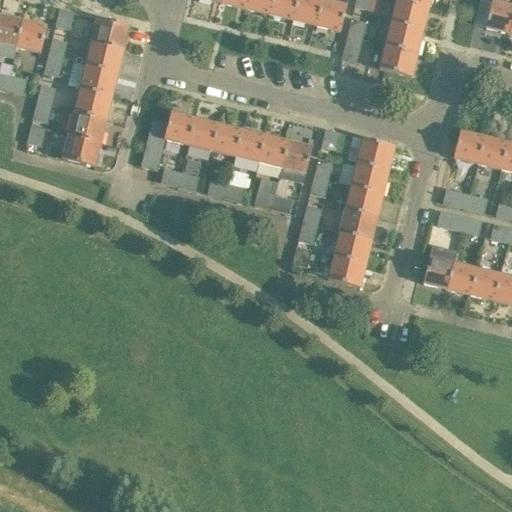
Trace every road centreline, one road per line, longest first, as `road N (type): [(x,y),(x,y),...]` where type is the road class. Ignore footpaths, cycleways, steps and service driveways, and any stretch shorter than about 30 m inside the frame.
road 1 (residential): [(436,130),(147,62)]
road 2 (residential): [(436,130),(393,314)]
road 3 (residential): [(511,72),(466,60),(449,75),(436,130)]
road 4 (residential): [(121,183),(147,62)]
